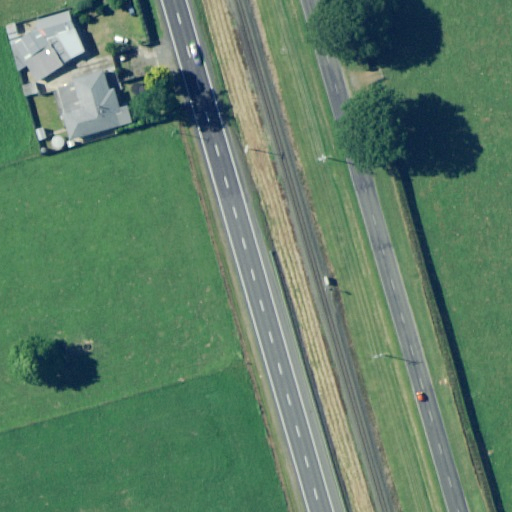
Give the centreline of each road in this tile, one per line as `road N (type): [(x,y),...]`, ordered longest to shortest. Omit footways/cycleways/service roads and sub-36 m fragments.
road 1 (tertiary): [(311,0),(458,511)]
road 2 (primary): [(172,0),(319,511)]
